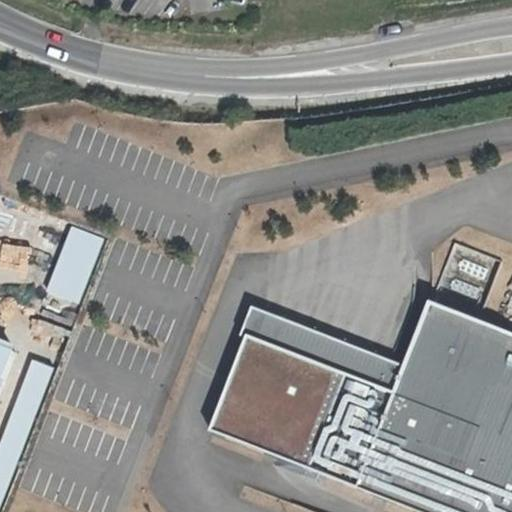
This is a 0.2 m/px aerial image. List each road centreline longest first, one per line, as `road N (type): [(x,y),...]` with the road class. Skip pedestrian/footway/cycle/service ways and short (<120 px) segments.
road 1 (secondary): [(511,40),(332,72),(170,76),(46,41),(0,16)]
road 2 (unknown): [(243,222),(212,307),(13,229)]
road 3 (unknown): [(511,141),(285,183),(261,195),(243,222)]
road 4 (unknown): [(243,222),(50,146)]
